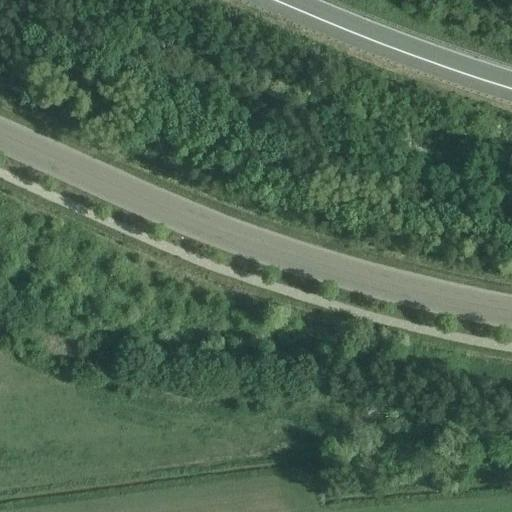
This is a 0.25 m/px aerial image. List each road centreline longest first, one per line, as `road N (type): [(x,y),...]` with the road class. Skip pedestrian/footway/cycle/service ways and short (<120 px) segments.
road 1 (tertiary): [(0,148),(193,236),(327,285),(511,327)]
road 2 (motorway): [(297,0),(511,80)]
